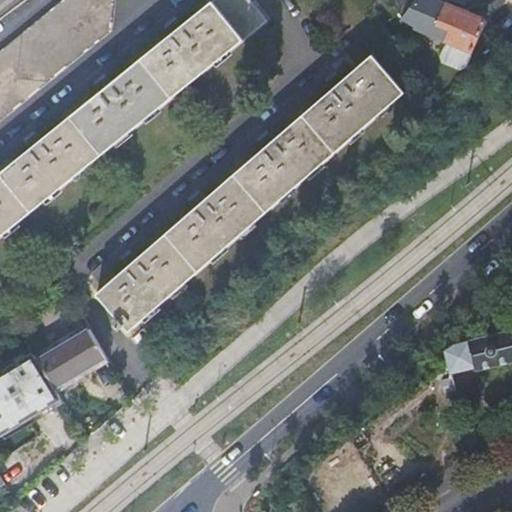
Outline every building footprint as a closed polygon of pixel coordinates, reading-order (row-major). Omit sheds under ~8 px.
[(0,121),(109,32),(112,0),(65,0),(0,53),(0,121)] [(0,237),(155,112),(266,23),(246,0),(216,0),(0,175),(0,237)] [(418,0),(392,0),(392,2),(403,19),(418,0)] [(474,56),(487,25),(446,6),(447,6),(434,0),(418,0),(403,19),(403,21),(416,30),(416,32),(448,46),(474,56)] [(474,56),(448,46),(442,60),(445,67),(461,73),(468,70),(474,56)] [(374,58),(97,292),(119,318),(117,320),(121,326),(123,324),(128,329),(405,94),(374,58)] [(117,329),(121,326),(117,320),(113,324),(117,329)] [(35,357),(38,363),(89,332),(85,327),(35,357)] [(479,371),(511,362),(511,331),(465,344),(455,346),(446,353),(452,375),(478,369),(479,371)] [(89,332),(38,363),(54,390),(105,359),(89,332)] [(29,348),(0,365),(0,377),(35,357),(29,348)] [(35,357),(0,377),(0,435),(0,436),(60,400),(58,395),(54,390),(38,363),(35,357)] [(105,359),(54,390),(58,395),(83,380),(108,364),(105,359)] [(60,400),(0,436),(4,442),(35,423),(64,406),(60,400)]
